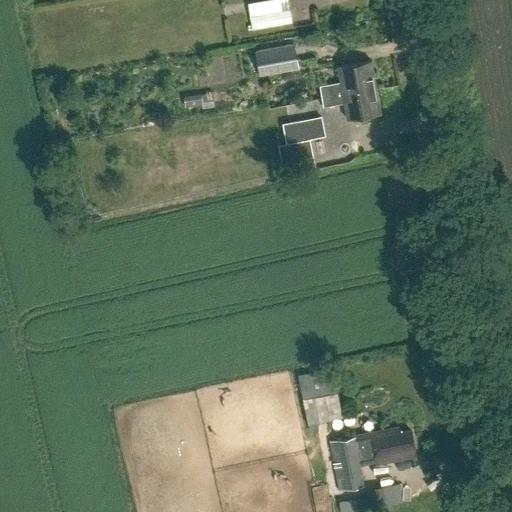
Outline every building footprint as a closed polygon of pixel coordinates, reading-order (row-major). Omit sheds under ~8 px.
[(291,9),(251,16),(253,29),(293,22),(291,9)] [(295,44),(256,51),(260,76),(300,68),(295,44)] [(341,82),(320,86),(321,96),(376,87),(371,60),(338,66),(341,82)] [(348,120),(381,114),(376,87),(321,96),(323,107),(345,103),(348,120)] [(319,121),(307,123),(309,134),(321,132),(319,121)] [(281,162),(313,156),(310,141),(279,147),(281,162)] [(332,366),(309,371),(319,423),(342,418),(332,366)] [(360,466),(416,455),(411,430),(400,432),(399,427),(355,435),(355,436),(331,441),(340,488),(364,484),(360,466)]
